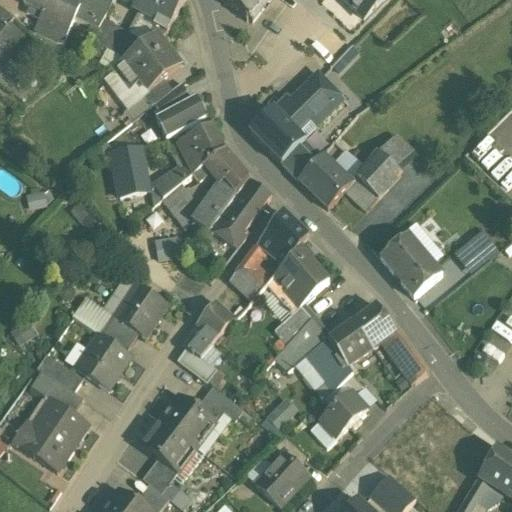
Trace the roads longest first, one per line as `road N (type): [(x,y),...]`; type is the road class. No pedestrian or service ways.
road 1 (residential): [(70,511),(188,330),(289,196)]
road 2 (residential): [(445,372),(346,251),(289,196)]
road 3 (residential): [(289,196),(256,166),(242,139),(202,0)]
road 4 (residential): [(315,511),(445,372)]
